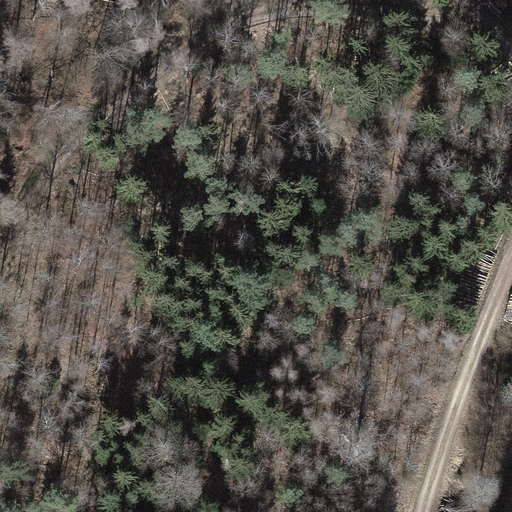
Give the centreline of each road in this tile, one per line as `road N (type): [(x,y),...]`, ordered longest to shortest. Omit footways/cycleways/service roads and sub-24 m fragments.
road 1 (track): [(267,0),(227,9),(80,123),(0,254)]
road 2 (track): [(426,511),(511,252)]
road 3 (track): [(511,41),(395,10),(307,0)]
